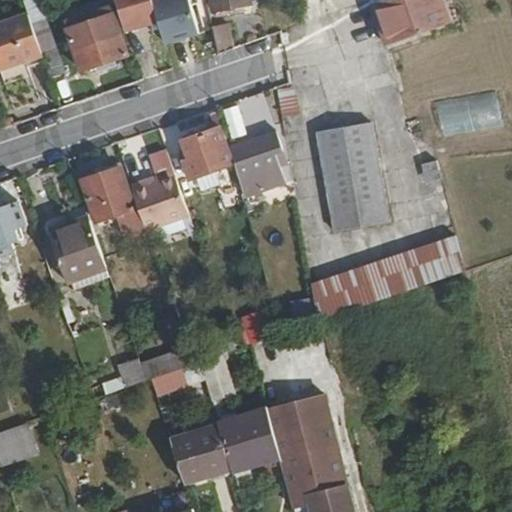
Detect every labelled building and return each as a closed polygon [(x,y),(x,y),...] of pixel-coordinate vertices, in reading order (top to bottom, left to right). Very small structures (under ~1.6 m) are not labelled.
[(118,8),(123,25),(125,30),(146,23),(153,44),(189,31),(178,0),(153,0),(140,4),(138,0),(126,0),(117,3),(118,8)] [(211,0),(213,10),(250,2),(249,0),(211,0)] [(382,0),(372,4),(386,46),(448,23),(440,0),(382,0)] [(70,39),(80,69),(127,53),(120,33),(110,3),(63,20),(70,39)] [(0,22),(0,66),(40,53),(39,51),(31,27),(26,14),(0,22)] [(211,26),(216,54),(232,48),(227,23),(211,26)] [(40,53),(49,80),(65,75),(54,46),(39,51),(40,53)] [(277,113),(296,111),(294,86),(276,88),(277,113)] [(440,137),(501,127),(494,92),(434,102),(440,137)] [(319,133),(337,232),(389,223),(371,123),(319,133)] [(227,141),(233,162),(237,162),(240,175),(285,163),(277,128),(227,141)] [(188,160),(182,163),(187,179),(225,166),(232,188),(239,186),(233,163),(230,164),(218,129),(181,143),(188,160)] [(436,161),(419,163),(421,184),(438,183),(436,161)] [(79,180),(94,222),(112,215),(133,208),(118,167),(79,180)] [(146,179),(129,185),(145,229),(187,214),(173,174),(157,180),(147,184),(146,179)] [(0,253),(15,248),(12,241),(19,239),(14,226),(19,224),(27,222),(19,200),(0,206),(0,253)] [(133,208),(112,215),(121,240),(141,232),(133,208)] [(52,233),(69,279),(105,267),(89,221),(52,233)] [(14,226),(19,239),(24,237),(19,224),(14,226)] [(455,237),(306,279),(316,316),(465,274),(455,237)] [(0,279),(0,286),(5,301),(15,298),(8,277),(0,279)] [(244,341),(264,340),(262,313),(243,314),(244,341)] [(174,351),(118,364),(122,384),(179,371),(174,351)] [(202,372),(209,395),(222,391),(212,357),(199,362),(202,372)] [(187,366),(191,376),(202,372),(199,362),(191,364),(187,366)] [(85,377),(93,398),(110,392),(111,392),(104,370),(85,377)] [(281,458),(295,511),(355,511),(324,392),(267,409),(281,458)] [(120,394),(101,396),(103,410),(122,407),(120,394)] [(217,423),(231,467),(232,469),(281,458),(267,409),(267,407),(217,420),(217,423)] [(170,438),(184,482),(231,467),(217,423),(170,438)]
